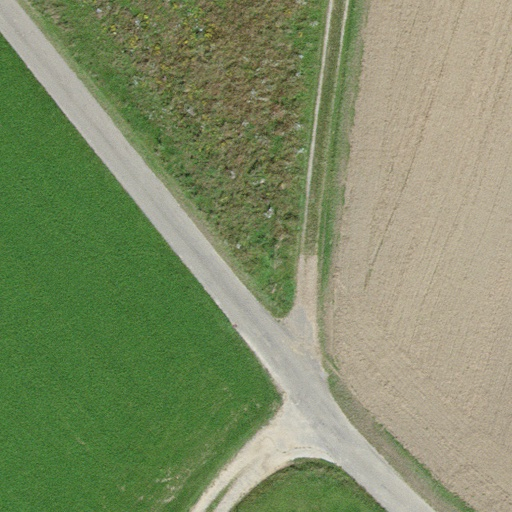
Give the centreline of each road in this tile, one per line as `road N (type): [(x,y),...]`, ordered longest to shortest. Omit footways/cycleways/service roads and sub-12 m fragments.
road 1 (unclassified): [(0,6),(368,470),(416,511)]
road 2 (track): [(300,380),(340,0)]
road 3 (track): [(216,511),(321,412)]
